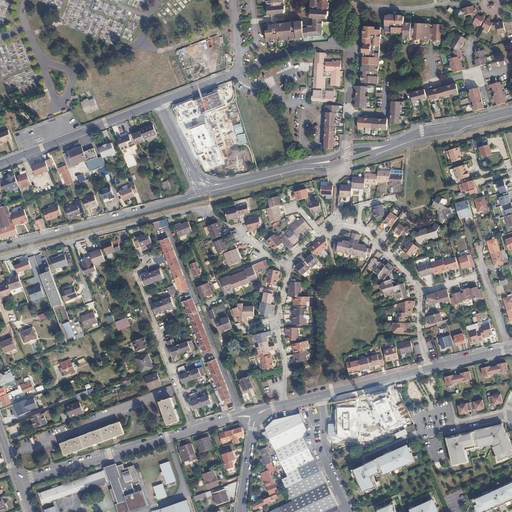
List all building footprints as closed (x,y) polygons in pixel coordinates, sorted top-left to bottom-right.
[(283,40),(283,39),(289,38),(289,39),(293,39),(293,36),(292,26),(296,26),(297,35),(297,38),(301,38),(301,37),(308,36),(308,35),(322,33),(322,28),(321,28),(321,25),(322,25),(323,20),(322,20),(322,17),(327,17),(327,15),(328,15),(328,10),(326,10),(316,9),(317,6),(326,6),(329,6),(329,2),(328,1),(327,0),(311,0),(311,5),(312,6),(312,9),(311,9),(310,16),(311,17),(311,24),(302,23),(302,20),(295,21),(295,22),(291,22),(291,21),(277,22),(277,24),(273,24),(273,23),(263,24),(268,40),(270,40),(270,41),(275,41),(275,38),(274,28),(278,28),(278,37),(279,40),(283,40)] [(266,0),(267,2),(268,2),(268,5),(267,6),(268,13),(284,12),(284,9),(285,9),(285,4),(282,4),(272,5),(272,1),(282,1),(284,1),(284,0),(266,0)] [(477,15),(475,8),(473,8),(472,5),(462,8),(464,15),(469,14),(470,17),(474,19),(472,23),(476,25),(477,24),(479,25),(480,25),(483,18),(485,16),(482,15),(481,17),(477,15)] [(403,21),(404,16),(401,16),(401,15),(397,14),(397,15),(392,15),(393,14),(388,14),(388,15),(385,15),(385,26),(384,30),(392,31),(392,32),(396,32),(396,31),(403,32),(403,37),(405,37),(406,39),(410,39),(410,37),(411,27),(415,27),(414,37),(414,39),(419,39),(419,38),(424,38),(424,40),(429,40),(429,29),(434,29),(433,40),(437,41),(437,40),(440,40),(441,24),(434,24),(430,24),(430,23),(415,22),(415,23),(411,23),(411,22),(403,21)] [(487,17),(486,19),(482,26),(484,28),(483,29),(487,32),(489,28),(492,30),(496,29),(498,34),(505,32),(502,22),(500,23),(499,21),(492,23),(488,21),(489,19),(487,17)] [(364,28),(363,32),(363,37),(363,41),(364,41),(364,47),(379,48),(380,38),(381,37),(381,34),(380,34),(380,30),(380,26),(365,26),(365,28),(364,28)] [(462,59),(461,55),(460,52),(461,50),(460,49),(464,41),(466,42),(467,39),(456,33),(454,37),(455,38),(453,43),(451,42),(448,46),(455,50),(453,54),(454,57),(448,59),(451,70),(453,69),(453,72),(464,69),(464,66),(462,67),(460,60),(462,59)] [(363,56),(374,57),(374,52),(379,52),(379,48),(364,47),(363,56)] [(483,49),(481,50),(474,51),(475,56),(473,56),(475,63),(473,64),(474,67),(485,64),(484,62),(486,61),(484,56),(483,56),(483,54),(485,54),(483,49)] [(311,95),(311,100),(335,101),(335,96),(334,96),(334,90),(324,90),(325,76),(331,76),(331,84),(340,85),(340,75),(342,75),(342,69),(339,69),(339,68),(341,68),(341,59),(332,59),(331,60),(326,60),(325,62),(323,62),(324,51),(315,51),(314,76),(312,76),(312,81),(314,81),(313,87),(322,87),(322,89),(313,89),(313,95),(311,95)] [(377,75),(377,73),(377,71),(378,71),(379,57),(374,57),(363,56),(362,56),(362,60),(363,60),(362,65),(361,65),(361,70),(363,70),(363,74),(361,74),(360,79),(362,79),(361,82),(377,83),(377,75)] [(500,84),(499,81),(489,84),(489,87),(491,86),(493,95),(492,95),(493,101),(495,100),(496,105),(504,102),(504,100),(506,99),(503,90),(502,91),(501,88),(502,88),(501,83),(500,84)] [(428,92),(430,101),(435,99),(434,97),(436,97),(437,99),(449,96),(448,94),(453,93),(453,95),(458,93),(456,85),(452,86),(452,84),(445,86),(445,88),(442,89),(438,90),(438,87),(431,89),(431,92),(428,92)] [(367,90),(367,85),(355,85),(355,88),(356,88),(356,96),(354,96),(354,99),(356,99),(355,104),(353,104),(353,106),(364,107),(364,104),(366,104),(367,95),(365,95),(365,90),(367,90)] [(473,111),(482,108),(481,105),(483,105),(481,98),(479,98),(478,95),(477,91),(479,91),(478,87),(469,89),(469,92),(469,93),(470,100),(472,100),(473,106),(472,106),(473,111)] [(419,89),(413,91),(414,93),(410,94),(413,102),(417,101),(417,100),(421,98),(422,100),(426,99),(424,91),(420,91),(419,89)] [(218,92),(197,101),(194,101),(192,100),(176,106),(184,125),(200,118),(200,115),(202,114),(223,105),(218,92)] [(86,113),(98,108),(94,97),(81,102),(86,113)] [(400,100),(391,100),(391,103),(393,103),(393,107),(393,111),(391,111),(390,118),(392,118),(392,122),(400,122),(401,118),(399,118),(399,113),(401,113),(402,103),(400,103),(400,100)] [(328,106),(327,111),(327,115),(325,114),(325,122),(327,122),(327,125),(327,129),(325,129),(324,136),(326,136),(326,140),(326,143),(324,143),(324,147),(333,148),(333,145),(335,145),(335,136),(334,136),(334,133),(335,133),(336,122),(335,122),(335,116),(337,116),(337,109),(338,109),(339,104),(326,103),(326,106),(328,106)] [(362,119),(358,118),(358,127),(363,128),(363,126),(367,126),(367,128),(379,129),(379,127),(381,127),(381,129),(386,129),(387,120),(383,120),(383,117),(376,117),(376,119),(372,119),(369,119),(369,117),(362,116),(362,119)] [(205,123),(187,130),(197,151),(207,170),(226,162),(213,133),(211,133),(209,129),(206,129),(205,123)] [(139,129),(143,139),(155,134),(151,124),(139,129)] [(9,130),(0,133),(0,145),(5,143),(4,142),(12,139),(9,130)] [(127,134),(117,138),(120,145),(122,150),(129,147),(127,142),(128,142),(126,137),(128,136),(127,134)] [(104,145),(99,147),(103,156),(116,152),(112,142),(108,143),(107,142),(103,144),(104,145)] [(492,154),(489,145),(481,147),(484,157),(492,154)] [(461,151),(462,151),(461,146),(451,149),(454,160),(463,158),(461,154),(461,151)] [(83,155),(80,147),(68,152),(73,165),(85,160),(83,155)] [(96,159),(101,175),(109,172),(106,163),(103,156),(96,159)] [(47,173),(44,163),(38,165),(33,167),(34,169),(37,176),(47,173)] [(469,175),(465,163),(451,167),(455,179),(469,175)] [(74,182),(67,164),(58,168),(60,173),(62,172),(67,185),(74,182)] [(405,170),(392,169),(392,171),(392,181),(391,185),(396,186),(396,183),(404,184),(405,170)] [(18,176),(22,188),(32,185),(27,173),(26,170),(23,172),(22,170),(20,170),(21,175),(18,176)] [(392,181),(392,171),(380,170),(380,174),(379,180),(392,181)] [(367,173),(367,177),(366,183),(379,184),(379,180),(380,174),(367,173)] [(79,182),(86,180),(84,174),(77,177),(79,182)] [(14,190),(14,192),(20,190),(15,176),(2,180),(5,192),(14,190)] [(367,177),(354,177),(354,185),(354,187),(366,188),(366,183),(367,177)] [(475,180),(459,184),(461,192),(469,190),(470,195),(478,192),(475,180)] [(503,180),(496,182),(500,193),(507,191),(503,180)] [(162,184),(165,192),(171,189),(168,182),(162,184)] [(134,192),(137,191),(135,183),(131,185),(131,186),(120,191),(123,199),(135,195),(134,192)] [(320,193),(333,194),(333,185),(321,184),(320,193)] [(354,187),(354,185),(342,184),(341,195),(353,195),(354,187)] [(115,197),(111,187),(100,191),(103,199),(109,196),(110,199),(115,197)] [(296,192),(298,200),(309,197),(307,189),(296,192)] [(99,205),(95,195),(84,200),(87,209),(99,205)] [(271,207),(280,205),(281,204),(279,196),(269,198),(271,207)] [(489,208),(485,196),(476,199),(480,211),(489,208)] [(439,211),(447,209),(448,207),(447,206),(449,201),(449,200),(443,197),(440,201),(434,199),(432,205),(439,210),(439,211)] [(511,206),(509,197),(497,201),(500,210),(511,206)] [(70,216),(85,211),(83,206),(80,198),(76,199),(78,204),(67,208),(70,216)] [(461,218),(474,214),(469,200),(456,203),(457,206),(461,218)] [(322,210),(320,201),(310,203),(312,212),(322,210)] [(62,212),(58,203),(43,209),(47,219),(55,216),(54,215),(62,212)] [(249,204),(237,206),(239,215),(246,214),(251,212),(249,204)] [(11,225),(15,224),(7,205),(4,207),(11,225)] [(271,207),(268,208),(272,222),(282,219),(279,209),(281,208),(280,205),(271,207)] [(0,227),(0,236),(1,239),(18,233),(15,224),(11,225),(4,207),(3,206),(0,206),(0,225),(1,227),(0,227)] [(228,219),(239,216),(239,215),(237,206),(226,209),(228,219)] [(386,215),(384,206),(374,208),(376,217),(386,215)] [(438,220),(444,223),(446,220),(450,219),(450,214),(449,213),(447,209),(439,211),(440,215),(438,220)] [(392,227),(399,218),(392,212),(386,221),(389,223),(389,224),(392,227)] [(247,219),(248,221),(250,231),(254,230),(254,227),(257,226),(262,225),(259,216),(247,219)] [(324,216),(317,222),(320,225),(325,220),(324,216)] [(307,229),(311,226),(303,217),(291,227),(293,229),(297,235),(306,228),(307,229)] [(41,230),(47,228),(43,218),(38,220),(41,230)] [(169,225),(166,218),(149,223),(152,229),(168,225),(169,225)] [(189,221),(182,224),(182,225),(177,227),(181,236),(193,231),(189,221)] [(212,239),(222,235),(221,230),(219,230),(216,222),(207,226),(212,239)] [(401,223),(395,231),(401,235),(402,234),(405,236),(411,228),(408,226),(407,227),(401,223)] [(429,238),(430,239),(434,238),(435,237),(439,235),(438,231),(439,231),(442,226),(436,223),(434,228),(428,230),(429,234),(428,234),(429,238)] [(420,233),(415,230),(412,234),(418,237),(419,241),(424,244),(426,239),(429,238),(428,234),(429,234),(428,230),(427,228),(422,230),(420,233)] [(293,242),(299,237),(297,235),(293,229),(286,234),(293,242)] [(144,235),(147,243),(153,241),(149,232),(144,235)] [(282,242),(274,233),(266,239),(269,243),(271,242),(275,248),(282,242)] [(347,241),(345,253),(352,254),(356,233),(353,233),(351,241),(347,241)] [(356,233),(352,254),(359,256),(362,244),(359,243),(361,234),(356,233)] [(138,247),(147,243),(144,235),(138,237),(139,238),(135,239),(138,247)] [(281,238),(291,249),(294,247),(285,236),(281,238)] [(164,246),(171,244),(170,240),(168,237),(161,240),(164,246)] [(325,245),(328,244),(326,237),(325,237),(321,240),(320,239),(317,242),(311,247),(317,255),(327,247),(325,245)] [(111,238),(102,242),(106,253),(121,248),(118,242),(120,241),(119,238),(112,241),(111,238)] [(228,249),(224,238),(214,242),(217,253),(228,249)] [(489,241),(492,253),(501,251),(497,238),(489,241)] [(338,251),(345,253),(347,241),(344,240),(343,242),(339,242),(336,241),(334,248),(335,251),(338,251)] [(420,247),(410,240),(408,243),(409,244),(404,250),(412,256),(416,250),(418,251),(420,247)] [(166,253),(173,250),(172,247),(171,244),(164,246),(166,253)] [(367,255),(371,256),(373,249),(369,248),(365,247),(366,245),(362,244),(359,256),(366,257),(367,255)] [(93,249),(89,250),(94,264),(106,260),(101,248),(97,249),(94,250),(93,249)] [(169,259),(176,256),(175,254),(173,250),(166,253),(169,259)] [(221,254),(226,267),(238,263),(233,250),(221,254)] [(501,251),(492,253),(496,265),(504,262),(501,251)] [(72,262),(68,252),(52,258),(56,268),(61,266),(72,262)] [(305,259),(312,267),(318,262),(311,254),(305,259)] [(460,258),(463,269),(471,267),(471,268),(476,266),(472,254),(460,258)] [(171,265),(178,262),(177,259),(176,256),(169,259),(171,265)] [(394,298),(397,301),(410,297),(409,292),(407,293),(406,290),(405,290),(403,284),(392,287),(391,283),(393,281),(392,281),(393,279),(395,279),(394,275),(391,272),(395,267),(392,265),(389,263),(386,267),(379,261),(379,260),(376,258),(375,258),(373,261),(370,265),(376,270),(375,271),(383,277),(383,280),(385,280),(386,281),(384,282),(381,286),(382,287),(384,287),(385,290),(390,295),(393,294),(395,293),(397,296),(395,297),(394,298)] [(456,269),(460,268),(456,258),(445,261),(447,270),(455,267),(456,269)] [(84,267),(83,268),(85,274),(95,270),(91,259),(82,262),(84,267)] [(28,260),(14,265),(17,273),(31,268),(28,260)] [(435,272),(435,273),(443,271),(443,272),(447,271),(447,270),(445,261),(444,260),(432,263),(435,272)] [(309,269),(302,261),(300,263),(299,262),(296,265),(297,266),(296,266),(302,274),(309,269)] [(174,271),(180,269),(179,265),(178,262),(171,265),(174,271)] [(201,273),(197,262),(191,265),(192,267),(192,268),(193,272),(194,272),(196,275),(201,273)] [(432,263),(432,262),(419,266),(422,276),(435,272),(432,263)] [(259,271),(256,264),(252,265),(253,266),(245,269),(245,270),(249,281),(257,278),(256,275),(259,274),(259,271)] [(63,303),(54,279),(49,266),(45,268),(47,272),(40,274),(53,307),(63,303)] [(279,276),(280,271),(270,268),(268,277),(266,277),(265,281),(276,284),(278,276),(279,276)] [(151,272),(154,281),(163,278),(160,269),(151,272)] [(176,278),(183,275),(181,271),(180,269),(174,271),(176,278)] [(245,270),(237,273),(242,285),(250,282),(249,281),(245,270)] [(145,285),(154,281),(151,272),(141,276),(145,285)] [(11,290),(23,285),(18,273),(6,277),(8,282),(8,283),(11,290)] [(230,276),(234,287),(234,288),(242,285),(237,273),(230,276)] [(178,283),(185,281),(184,278),(183,275),(176,278),(178,283)] [(230,276),(229,275),(220,279),(225,290),(234,287),(230,276)] [(41,281),(27,286),(33,301),(46,296),(41,281)] [(188,288),(185,281),(178,283),(181,290),(188,288)] [(301,281),(290,281),(290,291),(289,291),(289,296),(295,296),(301,296),(301,281)] [(5,284),(0,285),(0,294),(1,297),(12,294),(11,290),(8,283),(5,284)] [(213,293),(209,283),(198,287),(202,297),(213,293)] [(78,296),(74,286),(62,290),(66,300),(78,296)] [(264,292),(262,302),(270,304),(272,299),(273,299),(274,295),(272,295),(273,293),(271,293),(272,290),(260,287),(260,291),(264,292)] [(477,299),(485,297),(483,289),(480,289),(479,289),(476,289),(476,287),(470,289),(473,299),(475,298),(477,299)] [(471,300),(473,299),(470,289),(470,288),(466,289),(466,290),(465,292),(461,293),(464,302),(466,301),(467,302),(470,301),(471,300)] [(439,291),(437,292),(440,301),(444,300),(445,302),(451,300),(450,298),(448,290),(442,292),(442,291),(439,291)] [(432,293),(427,295),(428,298),(429,303),(430,304),(440,301),(437,292),(432,293)] [(451,300),(453,306),(460,304),(461,302),(464,302),(461,293),(461,292),(456,293),(456,294),(455,295),(454,297),(450,298),(451,300)] [(310,301),(310,296),(301,296),(295,296),(295,301),(294,301),(293,305),(294,305),(306,305),(307,301),(310,301)] [(162,300),(165,310),(174,306),(171,297),(162,300)] [(188,307),(194,305),(193,302),(192,298),(185,301),(188,307)] [(156,313),(165,310),(162,300),(153,304),(156,313)] [(409,300),(399,303),(399,307),(402,307),(402,312),(411,312),(412,305),(413,305),(415,305),(416,301),(409,300)] [(266,317),(269,316),(269,313),(270,311),(274,312),(275,305),(270,304),(262,302),(261,302),(260,309),(262,309),(261,313),(264,314),(266,317)] [(238,317),(238,323),(243,322),(243,306),(243,303),(237,303),(236,307),(229,309),(232,317),(237,315),(238,317)] [(190,313),(196,311),(195,307),(194,305),(188,307),(190,313)] [(293,315),(303,315),(304,315),(304,311),(307,311),(307,306),(306,305),(294,305),(294,312),(292,312),(292,315),(293,315)] [(243,306),(243,322),(247,321),(247,315),(255,315),(254,306),(243,306)] [(207,311),(210,320),(216,318),(212,309),(207,311)] [(192,319),(199,317),(197,313),(196,311),(190,313),(192,319)] [(98,322),(94,312),(81,316),(85,327),(98,322)] [(402,312),(400,312),(399,316),(398,316),(397,322),(407,322),(407,317),(411,317),(411,312),(402,312)] [(440,313),(428,316),(430,320),(431,320),(432,324),(435,323),(442,321),(440,313)] [(473,317),(474,323),(481,322),(480,313),(476,314),(476,317),(473,317)] [(292,324),(306,324),(306,318),(303,318),(303,315),(293,315),(294,321),(292,320),(292,324)] [(122,328),(130,324),(128,317),(120,321),(122,328)] [(194,325),(201,323),(200,320),(199,317),(192,319),(194,325)] [(231,327),(228,317),(219,320),(220,321),(217,322),(220,331),(231,327)] [(76,339),(83,336),(79,326),(76,327),(73,319),(69,320),(76,339)] [(478,323),(480,330),(483,338),(487,337),(487,336),(493,334),(489,320),(478,323)] [(396,327),(395,332),(404,332),(404,329),(406,327),(410,327),(410,322),(407,322),(397,322),(394,322),(394,325),(396,327)] [(197,331),(203,329),(202,326),(201,323),(194,325),(197,331)] [(480,341),(483,340),(483,338),(480,330),(478,323),(468,326),(469,329),(472,341),(473,342),(479,340),(480,341)] [(37,336),(33,327),(21,332),(25,341),(37,336)] [(297,340),(297,327),(286,327),(286,331),(287,331),(287,339),(297,340)] [(199,338),(206,335),(204,331),(203,329),(197,331),(199,338)] [(258,343),(267,341),(266,336),(272,335),(271,330),(253,335),(254,340),(258,340),(258,343)] [(466,342),(463,333),(454,336),(457,345),(466,342)] [(202,345),(208,342),(207,339),(206,335),(199,338),(202,345)] [(441,349),(453,345),(450,335),(438,339),(441,349)] [(148,346),(144,337),(134,341),(137,351),(148,346)] [(18,348),(14,338),(2,343),(6,353),(18,348)] [(308,345),(306,340),(293,343),(294,348),(293,348),(294,353),(303,351),(303,346),(308,345)] [(179,345),(182,353),(191,349),(188,341),(179,345)] [(268,351),(275,350),(274,345),(268,346),(267,341),(258,343),(259,346),(257,346),(259,353),(268,351)] [(413,351),(411,341),(399,344),(401,354),(413,351)] [(211,349),(208,342),(202,345),(204,351),(211,349)] [(173,347),(169,348),(172,357),(182,353),(179,345),(173,347)] [(399,358),(396,346),(384,349),(386,359),(394,358),(395,359),(399,358)] [(307,350),(303,351),(294,353),(293,353),(294,357),(296,357),(297,362),(307,360),(306,354),(308,354),(307,350)] [(268,355),(268,351),(259,353),(258,354),(258,358),(260,357),(263,369),(272,366),(271,359),(272,359),(271,354),(268,355)] [(149,353),(136,358),(141,374),(155,369),(149,353)] [(384,364),(381,354),(371,356),(371,357),(373,365),(379,364),(380,365),(384,364)] [(371,357),(358,360),(361,370),(370,367),(373,366),(373,365),(371,357)] [(72,362),(70,358),(61,362),(66,374),(71,371),(72,373),(76,371),(73,366),(75,365),(74,362),(72,362)] [(208,362),(211,368),(217,365),(215,359),(208,362)] [(358,360),(346,363),(349,372),(361,370),(358,360)] [(177,365),(181,375),(187,372),(183,363),(177,365)] [(496,366),(492,367),(494,374),(506,371),(504,363),(495,365),(496,366)] [(213,374),(220,372),(217,365),(211,368),(213,374)] [(488,366),(479,369),(481,377),(494,374),(492,367),(488,368),(488,366)] [(189,371),(192,380),(201,376),(198,368),(189,371)] [(0,383),(0,384),(15,379),(11,371),(4,375),(0,372),(0,383)] [(183,383),(192,380),(189,371),(187,372),(181,375),(180,375),(183,383)] [(216,381),(222,378),(220,372),(213,374),(216,381)] [(459,375),(455,376),(457,383),(469,380),(467,372),(458,374),(459,375)] [(162,385),(157,373),(147,377),(151,389),(162,385)] [(451,376),(443,378),(445,386),(457,383),(455,376),(452,377),(451,376)] [(21,384),(23,389),(24,392),(35,388),(30,377),(29,377),(24,379),(23,380),(25,383),(23,383),(21,384)] [(248,377),(241,380),(245,390),(253,387),(248,377)] [(218,387),(225,384),(222,378),(216,381),(218,387)] [(20,388),(12,391),(13,394),(23,389),(21,384),(18,385),(20,388)] [(220,393),(227,390),(225,384),(218,387),(220,393)] [(224,400),(229,397),(230,397),(227,390),(220,393),(217,395),(220,401),(224,400)] [(27,396),(30,405),(36,402),(33,393),(27,396)] [(0,396),(0,399),(3,405),(11,402),(10,399),(13,398),(11,394),(8,395),(8,394),(0,396)] [(499,394),(486,397),(488,404),(492,404),(492,405),(501,403),(499,394)] [(199,398),(203,406),(212,403),(208,395),(199,398)] [(362,429),(371,432),(368,440),(368,441),(365,440),(365,439),(356,436),(355,437),(353,444),(352,445),(365,448),(392,435),(389,430),(385,428),(390,412),(386,411),(387,407),(383,406),(384,402),(373,397),(370,407),(369,407),(368,407),(367,407),(366,407),(365,407),(364,408),(363,409),(363,410),(362,411),(362,412),(361,413),(362,414),(362,416),(357,418),(359,423),(362,429)] [(169,426),(181,421),(172,398),(160,402),(169,426)] [(193,410),(203,406),(199,398),(190,402),(193,410)] [(27,399),(15,404),(19,415),(32,410),(27,399)] [(480,400),(468,403),(470,410),(473,409),(474,410),(483,408),(480,400)] [(83,412),(79,401),(66,406),(70,417),(83,412)] [(468,403),(456,406),(458,414),(467,412),(466,411),(470,410),(468,403)] [(43,412),(32,416),(35,427),(47,422),(43,412)] [(308,428),(301,412),(273,419),(265,428),(288,476),(282,479),(293,502),(272,511),(333,511),(338,510),(310,450),(305,436),(306,431),(308,428)] [(119,422),(60,444),(64,456),(124,435),(119,422)] [(450,464),(457,462),(458,464),(467,462),(464,448),(467,447),(467,448),(492,443),(493,446),(492,446),(497,462),(507,457),(507,458),(511,456),(511,451),(510,448),(511,448),(507,438),(508,438),(505,432),(504,433),(502,429),(497,426),(489,428),(489,427),(483,428),(483,429),(464,434),(464,435),(450,438),(450,437),(444,438),(446,445),(449,458),(450,464)] [(232,438),(234,444),(239,443),(237,437),(244,435),(241,427),(229,431),(231,436),(232,438)] [(405,435),(403,430),(393,435),(395,439),(405,435)] [(225,434),(220,436),(222,443),(228,442),(227,440),(232,438),(231,436),(229,431),(225,432),(225,434)] [(208,437),(197,440),(200,452),(212,448),(208,437)] [(196,458),(191,443),(179,447),(186,465),(193,462),(192,460),(196,458)] [(407,445),(351,470),(355,479),(356,478),(360,487),(359,488),(361,493),(370,489),(371,490),(377,487),(372,476),(378,474),(378,475),(389,470),(390,471),(398,468),(398,467),(401,466),(401,467),(410,463),(409,461),(413,459),(410,453),(409,453),(408,451),(409,451),(407,445)] [(221,456),(226,471),(232,468),(231,465),(232,465),(232,464),(233,464),(233,463),(233,461),(234,461),(231,452),(221,456)] [(262,455),(267,467),(273,464),(268,452),(262,455)] [(169,462),(160,466),(167,486),(177,482),(169,462)] [(87,476),(39,493),(42,504),(53,500),(56,499),(85,488),(86,490),(87,491),(104,485),(105,484),(104,482),(111,479),(114,487),(110,488),(110,489),(114,500),(115,500),(117,500),(118,502),(125,499),(124,495),(134,492),(131,483),(139,480),(133,465),(123,468),(122,464),(87,476)] [(275,469),(273,464),(267,467),(268,470),(261,473),(270,494),(279,490),(278,488),(277,489),(269,471),(275,469)] [(219,487),(213,472),(202,476),(208,491),(219,487)] [(475,508),(476,511),(483,511),(485,511),(486,511),(498,506),(499,507),(506,503),(511,499),(511,480),(511,481),(505,484),(496,489),(494,490),(494,489),(479,496),(470,499),(474,507),(474,506),(475,508)] [(162,485),(154,488),(158,500),(167,497),(162,485)] [(229,501),(225,489),(213,494),(217,505),(229,501)] [(143,491),(125,497),(127,501),(130,510),(130,511),(131,511),(132,511),(148,507),(143,491)] [(206,493),(194,497),(195,502),(207,497),(206,493)] [(278,498),(276,494),(252,504),(254,508),(259,506),(259,507),(260,508),(262,507),(261,505),(272,501),(278,498)] [(53,500),(55,506),(44,509),(45,511),(63,511),(60,511),(56,499),(53,500)] [(385,507),(377,511),(437,511),(433,500),(428,502),(428,501),(409,510),(410,511),(396,511),(394,509),(395,508),(393,504),(392,505),(391,503),(385,506),(385,507)] [(124,511),(130,510),(127,501),(116,505),(118,511),(124,511)] [(191,511),(187,501),(160,510),(155,511),(191,511)]
